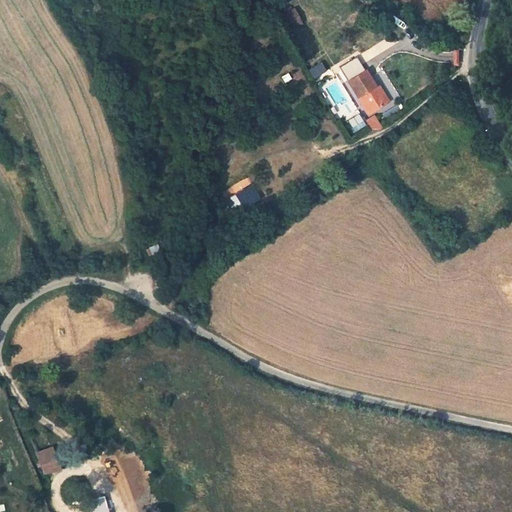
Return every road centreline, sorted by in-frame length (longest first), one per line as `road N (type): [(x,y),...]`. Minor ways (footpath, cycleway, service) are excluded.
road 1 (unclassified): [(511,426),(286,379),(113,285),(89,280),(65,279),(19,305),(0,342)]
road 2 (track): [(191,262),(331,178),(473,61)]
road 3 (unclassified): [(511,158),(473,61),(485,0)]
